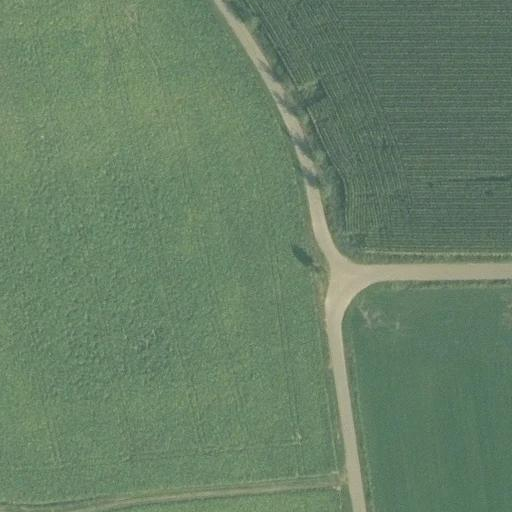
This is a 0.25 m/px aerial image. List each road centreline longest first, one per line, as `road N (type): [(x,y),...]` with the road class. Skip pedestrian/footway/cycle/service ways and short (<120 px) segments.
road 1 (track): [(0,501),(83,504),(357,480)]
road 2 (unclassified): [(333,280),(324,213),(295,124),(217,0)]
road 3 (unclassified): [(361,511),(333,280)]
road 4 (unclassified): [(333,280),(511,276)]
